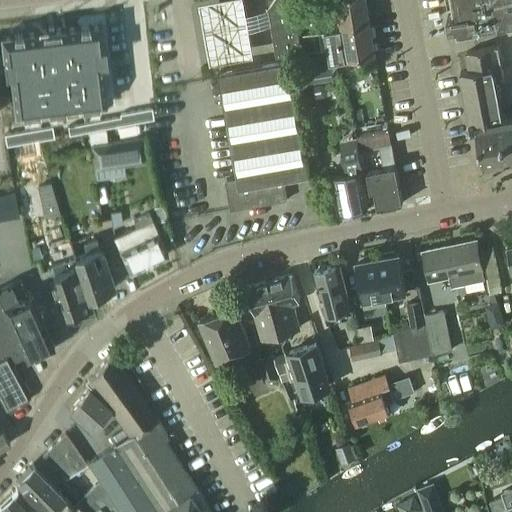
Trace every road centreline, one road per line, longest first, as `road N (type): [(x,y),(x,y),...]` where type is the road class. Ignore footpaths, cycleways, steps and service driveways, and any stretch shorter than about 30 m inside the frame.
road 1 (residential): [(135,313),(223,266),(444,218)]
road 2 (residential): [(444,218),(404,0)]
road 3 (residential): [(0,479),(76,363),(135,313)]
road 4 (unclassified): [(240,501),(135,313)]
